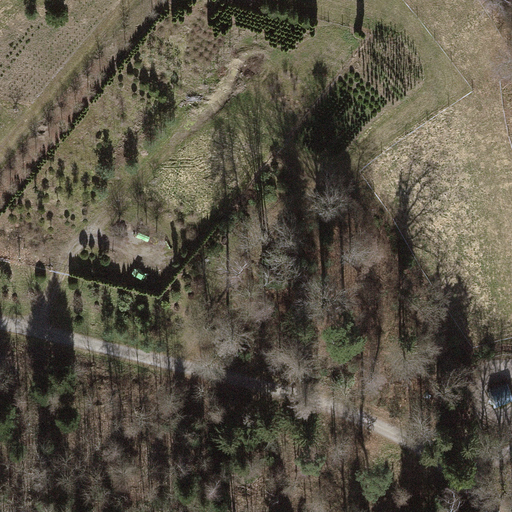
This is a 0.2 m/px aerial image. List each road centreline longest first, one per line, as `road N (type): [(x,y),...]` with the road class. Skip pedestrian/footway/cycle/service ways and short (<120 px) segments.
road 1 (track): [(494,511),(424,445),(319,400),(0,322)]
road 2 (track): [(35,330),(58,271),(230,54)]
